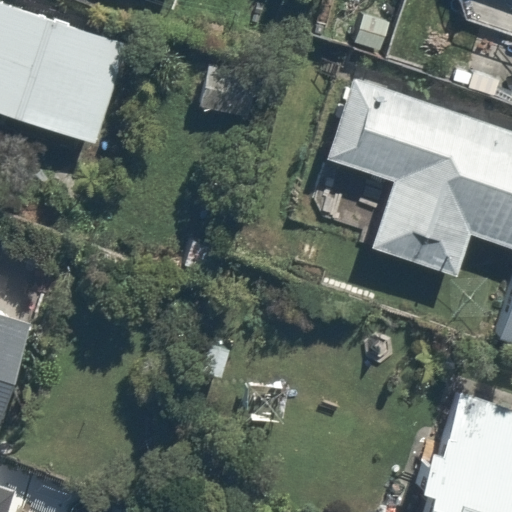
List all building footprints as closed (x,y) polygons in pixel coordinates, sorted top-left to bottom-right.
[(125,34),(21,0),(0,0),(0,113),(88,143),(125,34)] [(511,129),(353,73),(325,153),(380,172),(360,230),(449,261),(461,227),(511,245),(511,129)] [(511,292),(498,333),(511,337),(511,292)] [(0,422),(39,310),(0,296),(0,422)] [(413,484),(423,488),(414,511),(511,511),(511,398),(458,381),(437,445),(428,442),(413,484)]
